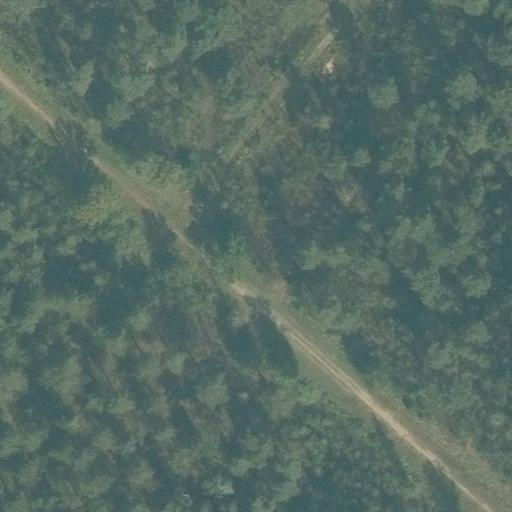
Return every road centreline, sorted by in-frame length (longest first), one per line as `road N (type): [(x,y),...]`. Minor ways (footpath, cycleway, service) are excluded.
road 1 (track): [(0,74),(491,511)]
road 2 (track): [(0,425),(361,0)]
